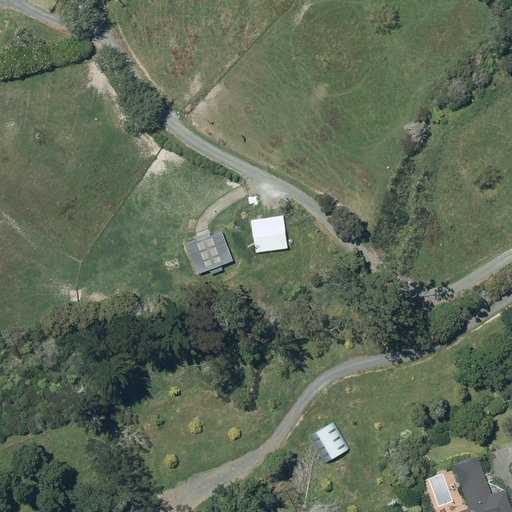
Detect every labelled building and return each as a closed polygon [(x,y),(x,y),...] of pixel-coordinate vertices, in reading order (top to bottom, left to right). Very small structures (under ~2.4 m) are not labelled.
[(291,214),(255,218),(258,250),(294,247),(291,214)] [(203,273),(239,256),(225,226),(189,243),(203,273)] [(197,271),(186,245),(173,250),(184,276),(197,271)] [(352,447),(335,420),(306,438),(324,465),(352,447)] [(511,511),(511,499),(506,487),(494,493),(478,457),(451,469),(468,507),(456,511),(511,511)]
